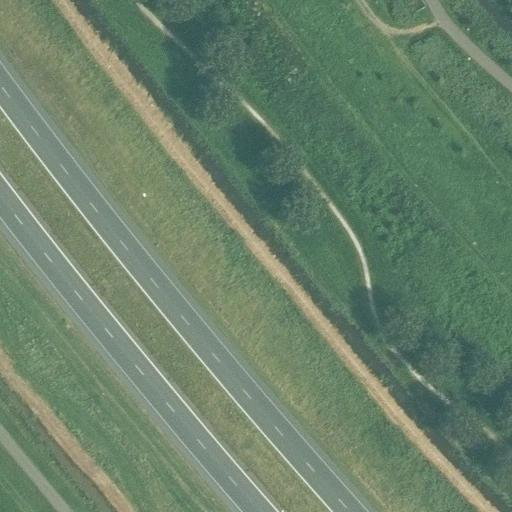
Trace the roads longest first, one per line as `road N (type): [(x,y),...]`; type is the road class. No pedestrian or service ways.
road 1 (track): [(142,0),(304,172),(355,242),(366,303),(381,331),(433,394),(511,458)]
road 2 (trunk): [(346,511),(107,228),(0,82)]
road 3 (trunk): [(0,198),(259,511)]
